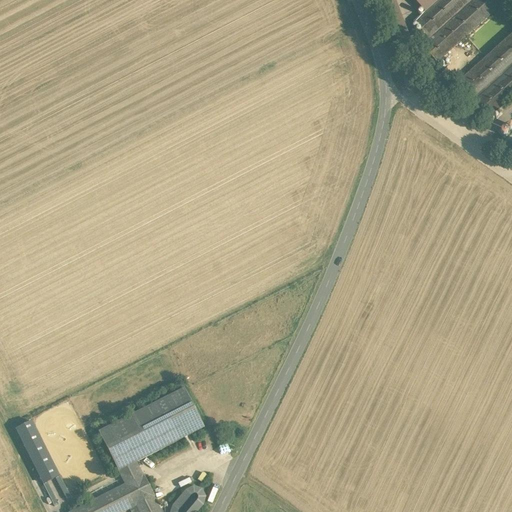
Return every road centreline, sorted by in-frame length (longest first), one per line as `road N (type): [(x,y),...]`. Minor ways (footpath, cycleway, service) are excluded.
road 1 (tertiary): [(220,511),(289,375),(390,117),(386,67),(361,0)]
road 2 (track): [(511,182),(393,96)]
road 3 (track): [(0,401),(54,511)]
